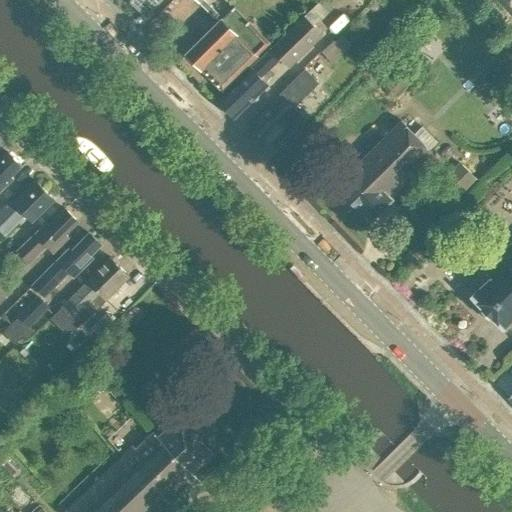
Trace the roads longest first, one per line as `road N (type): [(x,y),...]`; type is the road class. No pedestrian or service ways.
road 1 (secondary): [(453,403),(58,0)]
road 2 (residential): [(361,487),(292,403),(0,107)]
road 3 (unclassified): [(361,487),(453,403)]
